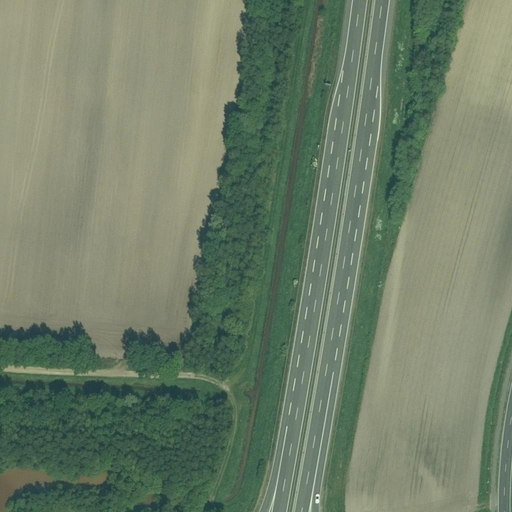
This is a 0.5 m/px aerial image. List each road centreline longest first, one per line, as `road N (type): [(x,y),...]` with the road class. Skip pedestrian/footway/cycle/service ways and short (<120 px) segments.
road 1 (motorway): [(360,0),(278,511)]
road 2 (motorway): [(300,511),(381,0)]
road 3 (track): [(202,511),(234,418),(223,380),(187,369),(0,364)]
